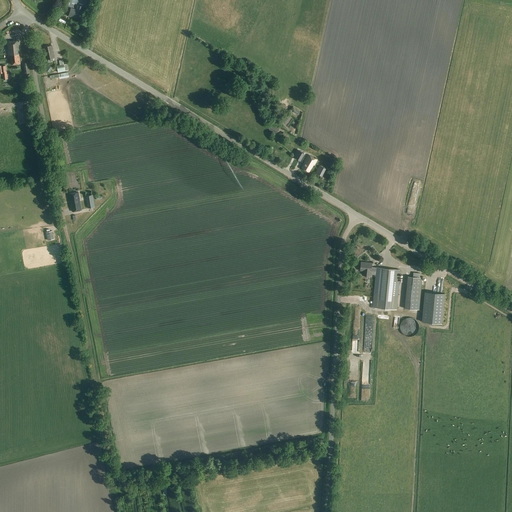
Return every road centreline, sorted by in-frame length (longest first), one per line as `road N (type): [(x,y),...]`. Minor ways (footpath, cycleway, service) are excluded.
road 1 (unclassified): [(357,215),(24,16)]
road 2 (unclassified): [(326,511),(341,249),(357,215)]
road 3 (track): [(63,219),(112,479)]
road 4 (unclassified): [(63,219),(24,16)]
road 5 (unclassified): [(511,309),(357,215)]
